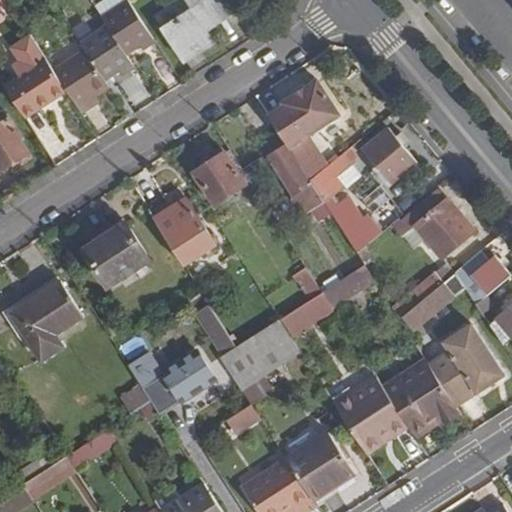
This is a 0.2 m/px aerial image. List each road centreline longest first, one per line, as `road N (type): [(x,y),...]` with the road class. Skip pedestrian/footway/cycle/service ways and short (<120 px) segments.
road 1 (residential): [(342,0),(321,23),(0,232)]
road 2 (tertiary): [(511,190),(354,0)]
road 3 (residential): [(399,511),(511,438)]
